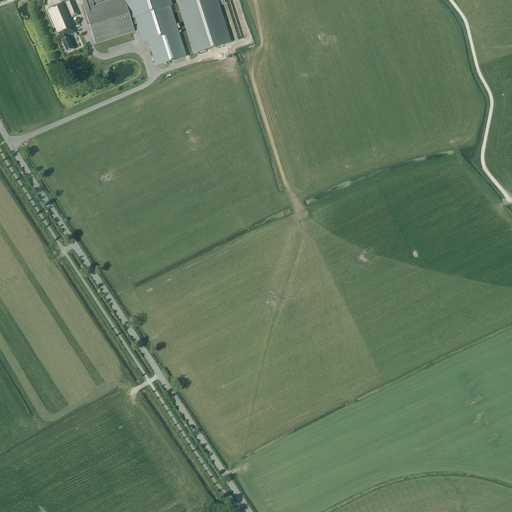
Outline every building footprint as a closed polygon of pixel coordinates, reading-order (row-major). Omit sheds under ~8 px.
[(72,0),(70,0),(46,9),(57,35),(58,34),(66,52),(73,50),(68,36),(76,33),(71,19),(79,15),(72,0)] [(82,2),(95,44),(134,32),(130,19),(123,0),(85,0),(85,1),(82,2)] [(149,41),(157,66),(185,57),(169,7),(171,6),(168,0),(123,0),(130,19),(135,17),(144,43),(149,41)] [(177,0),(195,54),(230,43),(215,0),(177,0)] [(227,0),(231,12),(237,10),(233,0),(227,0)] [(245,37),(241,20),(235,22),(239,38),(245,37)]
